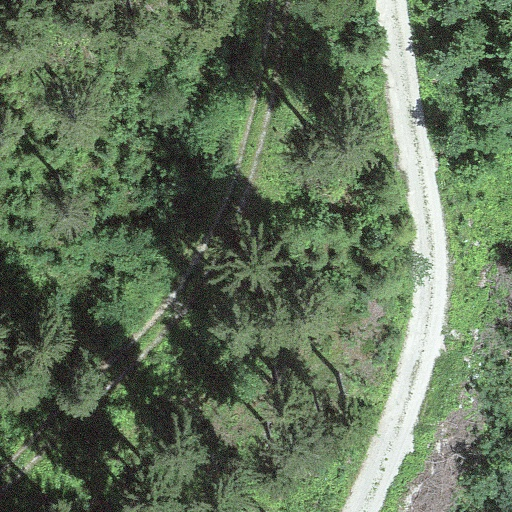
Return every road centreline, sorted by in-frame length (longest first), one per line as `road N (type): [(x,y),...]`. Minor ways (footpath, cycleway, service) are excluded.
road 1 (track): [(280,0),(269,107),(209,263),(0,484)]
road 2 (track): [(361,511),(420,368),(442,276),(406,98),(397,0)]
